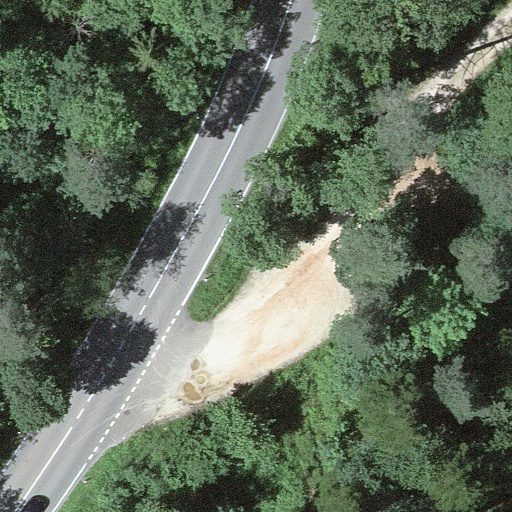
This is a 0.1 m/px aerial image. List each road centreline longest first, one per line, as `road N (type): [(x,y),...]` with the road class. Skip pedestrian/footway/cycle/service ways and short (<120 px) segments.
road 1 (secondary): [(291,0),(225,157),(136,322),(14,511)]
road 2 (track): [(107,370),(236,340),(271,319),(307,288),(418,98),(511,26)]
road 3 (track): [(363,199),(511,233)]
